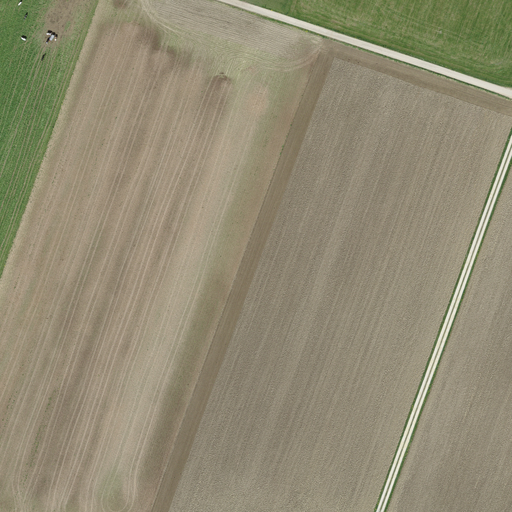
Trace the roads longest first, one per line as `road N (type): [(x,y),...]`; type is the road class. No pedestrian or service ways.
road 1 (track): [(511,142),(379,511)]
road 2 (track): [(225,0),(511,93)]
